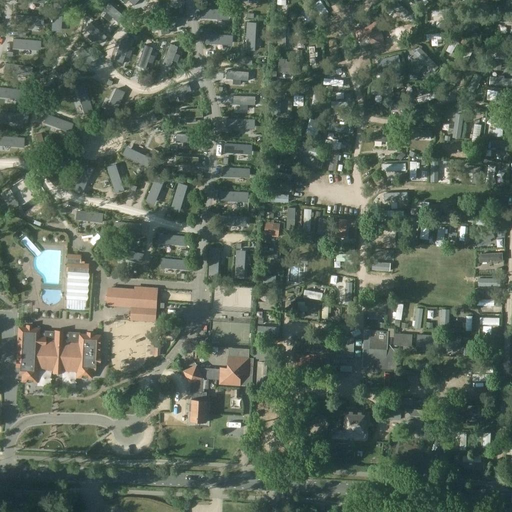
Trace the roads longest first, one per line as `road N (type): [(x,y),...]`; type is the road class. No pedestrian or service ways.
road 1 (secondary): [(511,497),(7,473)]
road 2 (unknown): [(358,192),(511,197)]
